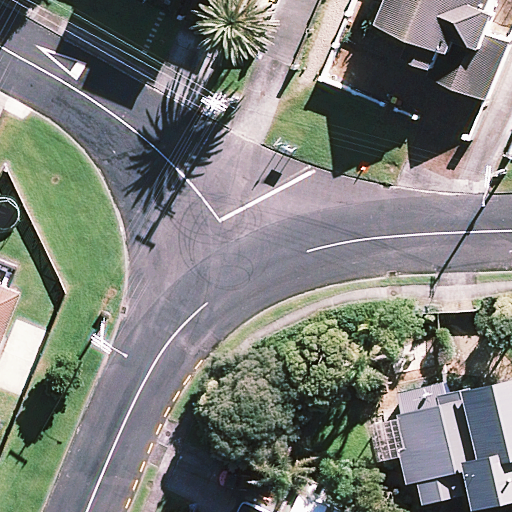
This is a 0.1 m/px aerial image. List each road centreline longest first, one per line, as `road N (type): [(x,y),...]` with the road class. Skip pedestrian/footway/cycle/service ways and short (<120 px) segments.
road 1 (residential): [(0,48),(156,150),(254,267)]
road 2 (residential): [(88,511),(149,363),(199,308),(254,267)]
road 3 (residential): [(254,267),(322,247),(511,234)]
